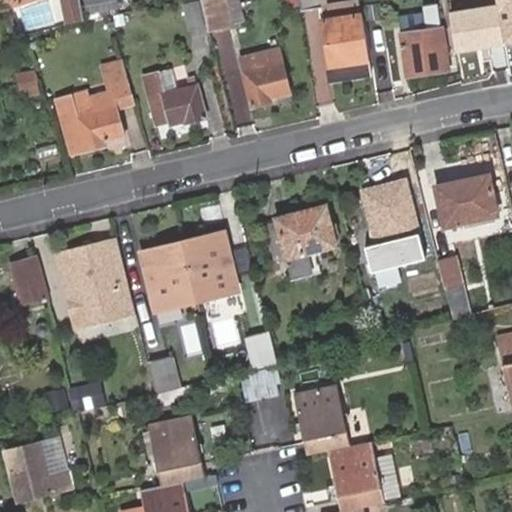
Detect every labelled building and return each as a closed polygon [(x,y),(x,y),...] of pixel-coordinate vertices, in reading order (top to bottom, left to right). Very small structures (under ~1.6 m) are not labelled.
[(83,20),(78,0),(60,0),(65,24),(83,20)] [(117,0),(83,0),(86,14),(119,8),(117,0)] [(201,0),(208,29),(229,25),(224,0),(201,0)] [(321,12),(319,0),(299,0),(302,15),(321,12)] [(511,0),(497,0),(498,4),(451,12),(458,51),(511,42),(511,0)] [(196,1),(181,5),(188,32),(203,28),(196,1)] [(361,18),(360,6),(321,12),(323,25),(361,18)] [(333,82),(372,75),(361,18),(323,25),(333,82)] [(401,36),(407,78),(449,71),(443,29),(401,36)] [(293,98),(285,55),(245,62),(254,109),(275,105),(274,102),(293,98)] [(137,104),(125,64),(105,68),(111,93),(89,98),(93,113),(80,117),(75,96),(57,101),(69,155),(105,147),(104,143),(122,139),(115,110),(137,104)] [(13,95),(34,95),(34,72),(13,72),(13,95)] [(161,96),(148,99),(156,128),(168,125),(170,128),(187,124),(187,126),(206,122),(196,79),(186,81),(188,89),(161,96)] [(161,96),(158,82),(145,85),(148,99),(161,96)] [(88,94),(75,96),(80,117),(93,113),(89,98),(88,94)] [(439,191),(448,231),(498,219),(489,180),(439,191)] [(385,192),(361,199),(371,243),(362,246),(368,272),(392,266),(385,240),(413,233),(401,181),(383,186),(385,192)] [(358,192),(361,199),(385,192),(383,186),(358,192)] [(294,219),(276,224),(289,282),(307,278),(302,255),(313,252),(334,247),(324,209),(293,216),(294,219)] [(274,217),(276,224),(294,219),(293,216),(293,213),(274,217)] [(169,250),(168,247),(140,253),(153,311),(237,291),(223,234),(196,240),(196,243),(169,250)] [(117,239),(58,253),(77,331),(136,316),(117,239)] [(196,240),(168,247),(169,250),(196,243),(196,240)] [(302,255),(307,278),(318,275),(313,252),(302,255)] [(48,298),(38,256),(12,263),(22,304),(48,298)] [(455,272),(439,276),(449,318),(465,314),(455,272)] [(511,333),(499,337),(511,392),(511,333)] [(255,372),(278,366),(270,334),(247,340),(255,372)] [(170,358),(148,364),(156,396),(178,391),(170,358)] [(74,399),(99,393),(96,381),(71,388),(74,399)] [(300,394),(312,455),(334,450),(355,446),(341,386),(300,394)] [(44,388),(44,409),(65,409),(65,388),(44,388)] [(201,480),(213,477),(199,417),(157,426),(171,487),(201,480)] [(62,438),(43,442),(50,474),(69,470),(62,438)] [(368,507),(391,502),(390,499),(405,496),(395,454),(380,456),(377,441),(355,446),(334,450),(341,485),(331,487),(334,502),(344,500),(346,511),(368,507)] [(29,488),(31,499),(74,488),(69,470),(50,474),(43,442),(6,452),(15,492),(29,488)] [(171,487),(157,490),(162,511),(207,511),(201,480),(171,487)] [(18,502),(31,499),(29,488),(15,492),(18,502)]
